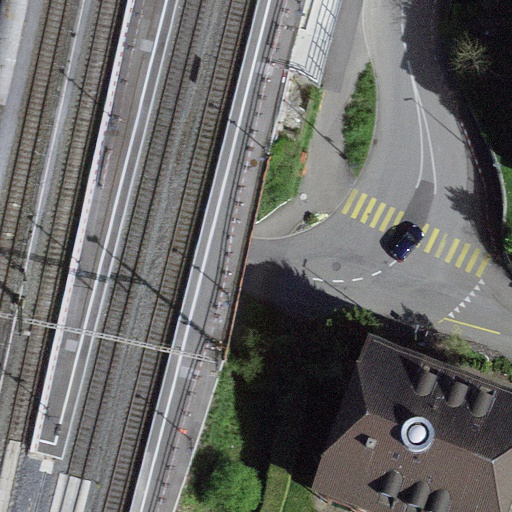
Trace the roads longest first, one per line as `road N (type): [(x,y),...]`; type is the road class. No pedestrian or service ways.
road 1 (residential): [(385,267),(329,278),(0,212)]
road 2 (residential): [(403,0),(422,170),(408,231),(385,267)]
road 3 (residential): [(511,331),(444,306),(385,267)]
